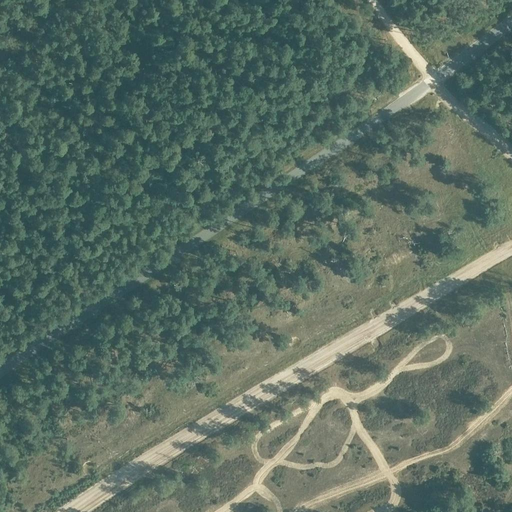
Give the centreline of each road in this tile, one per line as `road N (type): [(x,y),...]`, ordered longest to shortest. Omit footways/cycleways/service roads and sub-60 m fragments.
road 1 (track): [(511,248),(70,511)]
road 2 (track): [(511,159),(374,0)]
